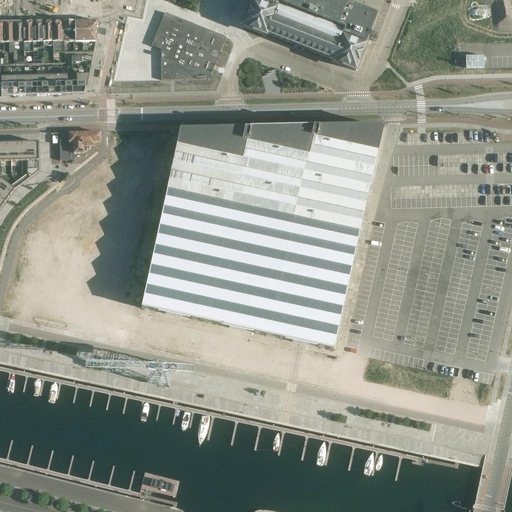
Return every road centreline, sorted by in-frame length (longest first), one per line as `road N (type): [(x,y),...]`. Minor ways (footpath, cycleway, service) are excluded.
road 1 (tertiary): [(0,118),(229,112)]
road 2 (residential): [(357,87),(252,51),(232,74),(229,112)]
road 3 (tertiary): [(229,112),(358,108)]
road 4 (residential): [(0,2),(107,12),(118,0)]
